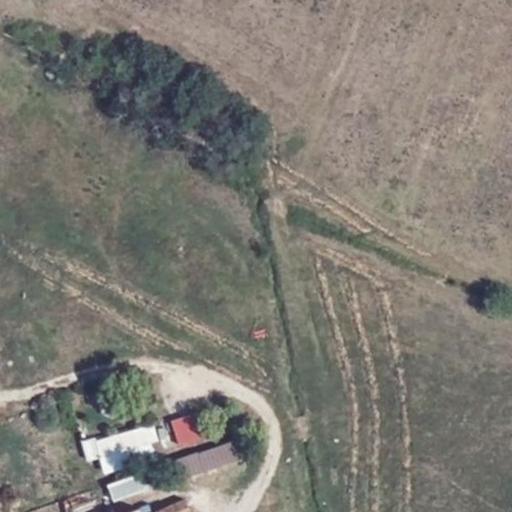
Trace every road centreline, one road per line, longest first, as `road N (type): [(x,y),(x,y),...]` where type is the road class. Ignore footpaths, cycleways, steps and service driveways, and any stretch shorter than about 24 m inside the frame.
road 1 (track): [(283,229),(256,106),(134,33),(86,27),(68,41),(49,89)]
road 2 (track): [(0,357),(58,302),(78,295),(132,311),(195,373)]
road 3 (track): [(335,349),(330,326),(339,298),(365,273),(389,274),(511,326)]
road 4 (track): [(343,511),(339,484),(357,418),(355,385),(340,352),(299,326)]
road 5 (track): [(371,273),(355,251),(283,229),(299,326)]
road 6 (track): [(299,326),(310,377),(308,423),(273,435)]
